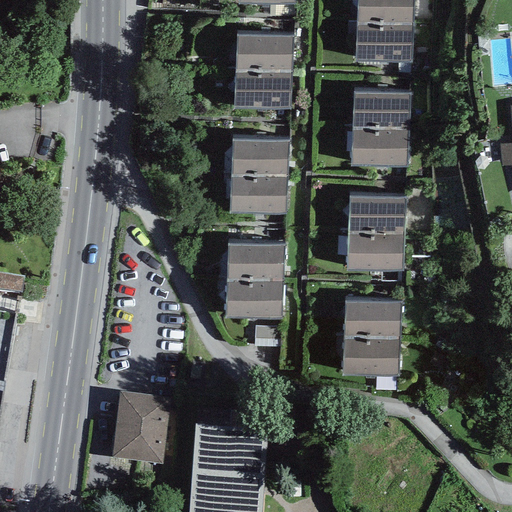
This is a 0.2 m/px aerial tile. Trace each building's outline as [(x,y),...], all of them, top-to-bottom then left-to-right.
[(412,0),(356,0),(354,54),(411,57),(412,0)] [(293,29),(237,27),(234,103),(290,105),(293,29)] [(409,87),(355,86),(353,160),(407,162),(409,87)] [(511,114),(499,117),(511,182),(511,114)] [(290,135),(232,132),(228,205),(286,208),(290,135)] [(406,191),(350,188),(346,264),(402,267),(406,191)] [(284,239),(227,237),(223,313),(281,315),(284,239)] [(402,297),(345,295),(342,368),(399,370),(402,297)] [(179,406),(123,398),(115,459),(170,466),(179,406)] [(196,418),(191,511),(264,511),(269,422),(196,418)]
